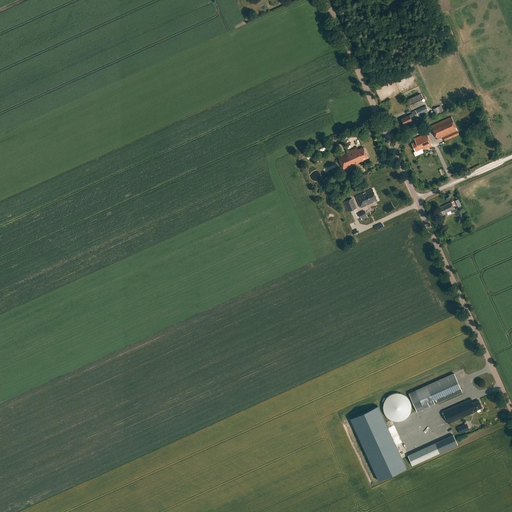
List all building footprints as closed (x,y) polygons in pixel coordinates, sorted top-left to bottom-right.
[(406,99),(409,105),(423,98),(420,93),(406,99)] [(404,125),(408,123),(409,126),(414,124),(412,121),(411,118),(414,117),(413,115),(416,113),(417,115),(428,110),(425,105),(411,112),(412,114),(401,119),(404,125)] [(431,126),(437,140),(443,137),(445,141),(459,134),(451,117),(431,126)] [(414,139),(415,142),(412,144),(415,152),(422,148),(423,150),(432,146),(426,134),(414,139)] [(363,147),(358,149),(356,147),(337,156),(343,171),(363,162),(362,160),(368,158),(363,147)] [(372,191),(356,198),(361,209),(377,202),(372,191)] [(356,208),(352,198),(344,202),(348,211),(356,208)] [(444,212),(444,213),(450,210),(451,212),(455,211),(453,206),(455,204),(453,201),(451,202),(440,207),(442,213),(444,212)] [(453,373),(426,385),(415,390),(423,408),(434,404),(462,391),(453,373)] [(477,392),(479,398),(493,394),(491,388),(477,392)] [(471,399),(443,411),(448,424),(476,411),(476,410),(482,407),(479,400),(473,403),(471,399)] [(380,480),(407,468),(380,408),(353,420),(380,480)] [(467,430),(465,425),(457,428),(460,433),(467,430)] [(435,443),(439,453),(458,445),(453,435),(435,443)]
